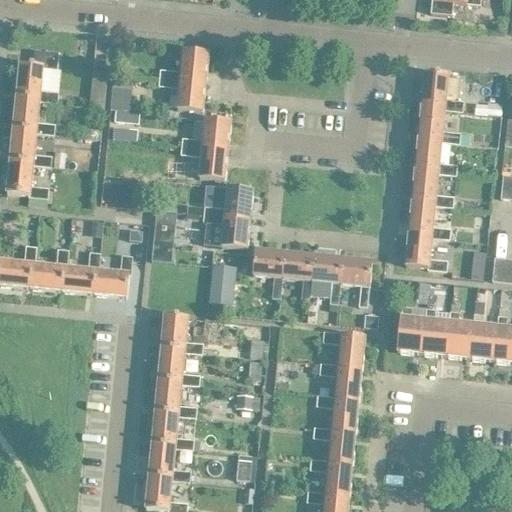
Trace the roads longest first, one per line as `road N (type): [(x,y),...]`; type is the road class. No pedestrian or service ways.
road 1 (residential): [(264,31),(0,5)]
road 2 (residential): [(257,146),(358,156),(366,43)]
road 3 (residential): [(408,511),(418,395),(511,403)]
road 4 (residential): [(109,511),(132,332)]
